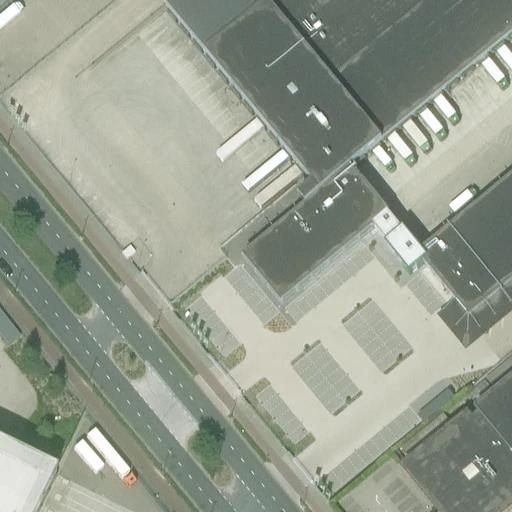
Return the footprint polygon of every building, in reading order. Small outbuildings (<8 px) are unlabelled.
[(511,37),(511,0),(335,0),(323,10),(314,0),(177,0),(165,10),(312,188),(297,200),(304,208),(241,260),(280,307),(389,217),(351,170),(511,37)] [(511,178),(416,258),(454,304),(468,321),(499,295),(511,284),(511,178)] [(511,380),(473,413),(477,417),(470,423),(466,419),(401,472),(434,511),(509,511),(511,510),(511,380)] [(463,398),(469,404),(488,389),(483,382),(463,398)] [(0,511),(36,511),(54,476),(0,449),(0,511)] [(317,489),(327,502),(343,489),(333,476),(317,489)]
